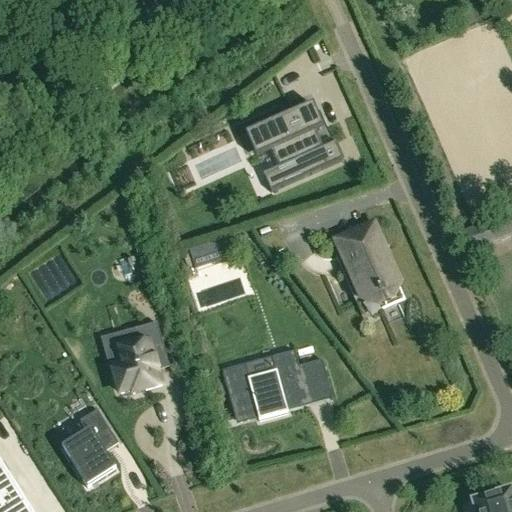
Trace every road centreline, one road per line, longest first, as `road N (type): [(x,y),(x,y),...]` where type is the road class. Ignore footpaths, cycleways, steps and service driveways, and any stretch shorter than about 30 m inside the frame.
road 1 (residential): [(511,423),(330,0)]
road 2 (track): [(208,0),(0,161)]
road 3 (residential): [(383,484),(497,442),(511,425)]
